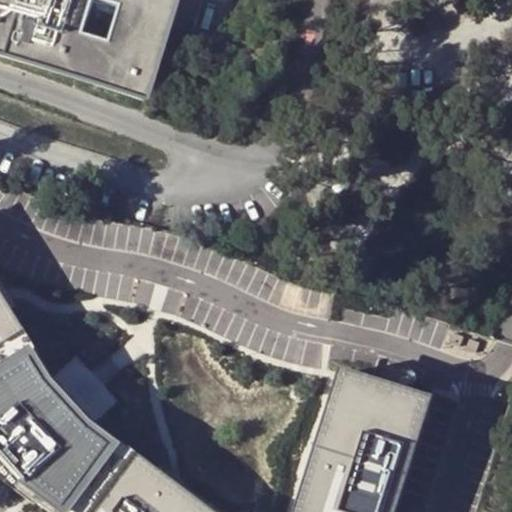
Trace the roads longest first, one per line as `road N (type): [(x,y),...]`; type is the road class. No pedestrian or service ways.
road 1 (unknown): [(0,128),(143,187),(256,177),(274,149),(317,0)]
road 2 (unknown): [(511,269),(496,268),(443,296),(416,292),(375,241),(364,192),(365,92),(385,46),(431,0)]
